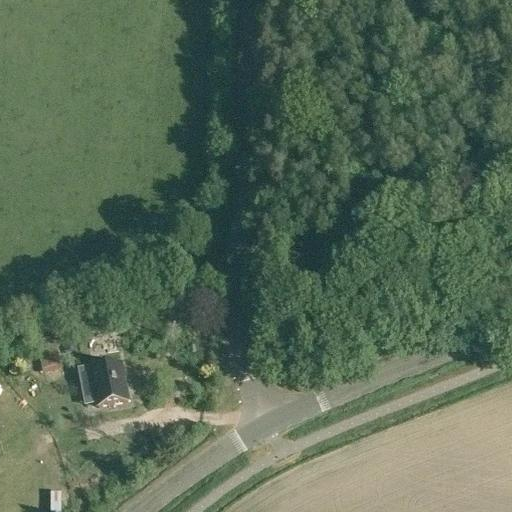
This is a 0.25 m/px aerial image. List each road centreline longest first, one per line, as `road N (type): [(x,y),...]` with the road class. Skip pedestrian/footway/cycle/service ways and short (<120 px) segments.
road 1 (unclassified): [(267,424),(245,372),(233,261),(248,0)]
road 2 (tertiary): [(267,424),(511,325)]
road 3 (tertiary): [(138,511),(267,424)]
